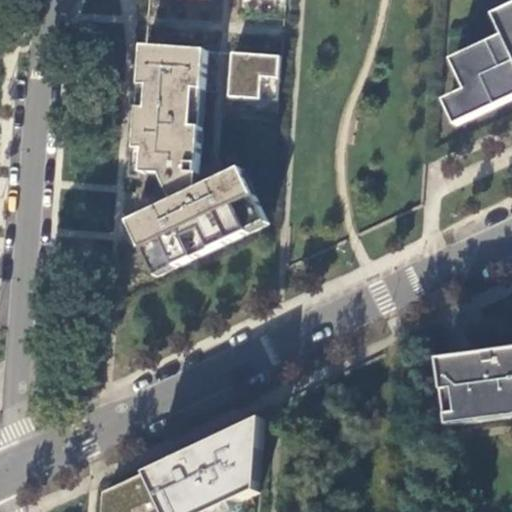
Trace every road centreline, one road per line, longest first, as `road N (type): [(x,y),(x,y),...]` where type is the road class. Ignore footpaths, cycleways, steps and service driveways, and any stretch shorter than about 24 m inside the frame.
road 1 (tertiary): [(11,476),(511,239)]
road 2 (residential): [(64,0),(41,76),(11,476)]
